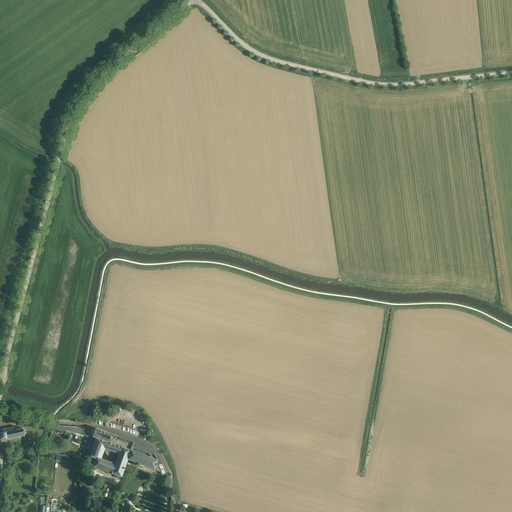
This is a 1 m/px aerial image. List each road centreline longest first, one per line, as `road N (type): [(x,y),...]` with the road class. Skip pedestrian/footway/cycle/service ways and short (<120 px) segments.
road 1 (unclassified): [(0,396),(72,114),(99,77),(188,0)]
road 2 (unclassified): [(193,0),(254,52),(368,83),(511,72)]
road 3 (unclassified): [(173,511),(166,463),(149,447),(103,428),(0,407)]
